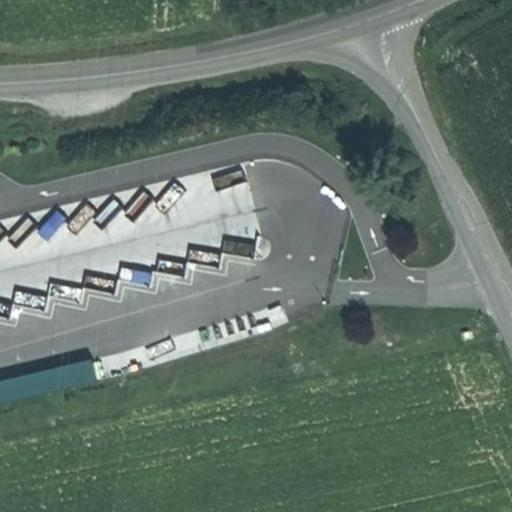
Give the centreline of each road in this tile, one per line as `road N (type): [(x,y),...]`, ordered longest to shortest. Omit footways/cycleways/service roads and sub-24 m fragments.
road 1 (tertiary): [(0,74),(240,52),(373,16)]
road 2 (tertiary): [(511,313),(373,16)]
